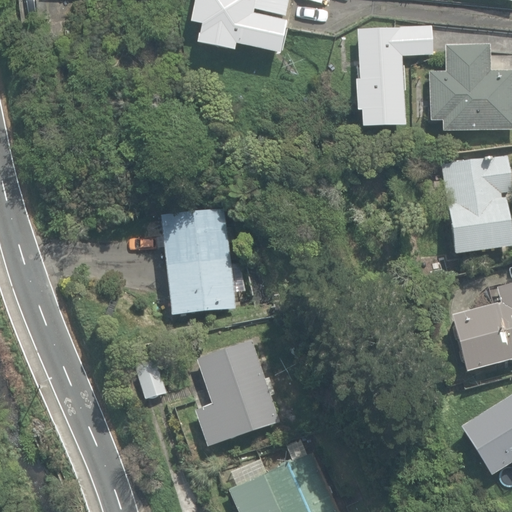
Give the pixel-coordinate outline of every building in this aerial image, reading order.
[(233,46),(277,56),(285,22),(251,15),(252,10),(284,17),(287,0),(194,0),(189,25),(199,27),(195,46),(231,54),(233,46)] [(359,113),(360,130),(403,128),(400,59),(432,57),(430,28),(355,32),(358,81),(353,82),(355,113),(359,113)] [(440,122),(441,133),(511,130),(511,72),(488,73),(487,46),(444,47),(445,73),(427,74),(428,122),(440,122)] [(439,168),(453,256),(510,248),(503,201),(500,201),(499,195),(511,193),(505,158),(439,168)] [(159,218),(170,317),(234,310),(222,210),(159,218)] [(449,318),(464,373),(508,361),(509,362),(511,361),(511,285),(496,290),(500,304),(449,318)] [(194,411),(207,448),(279,424),(251,342),(196,361),(210,405),(194,411)] [(132,365),(143,401),(166,393),(154,358),(132,365)] [(511,463),(511,465),(511,395),(460,428),(490,476),(511,463)] [(315,401),(313,397),(298,402),(299,406),(291,409),(294,416),(280,421),(285,436),(330,421),(323,398),(315,401)] [(338,511),(312,452),(227,491),(236,511),(338,511)]
